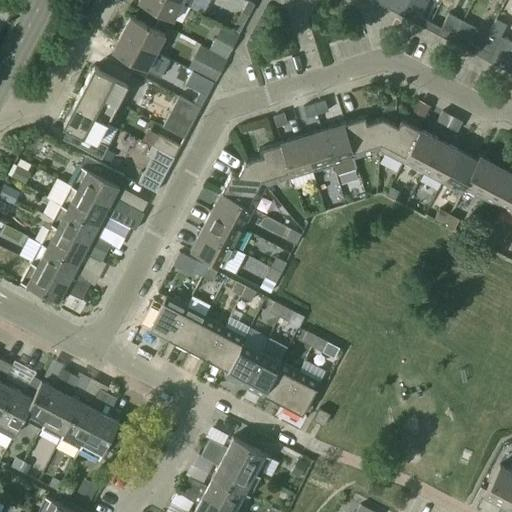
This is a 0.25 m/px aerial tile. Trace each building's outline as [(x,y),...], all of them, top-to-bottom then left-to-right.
[(182,1),(182,0),(138,0),(138,1),(172,19),(182,1)] [(248,0),(242,11),(248,15),(254,3),(248,0)] [(388,8),(401,15),(409,0),(377,0),(377,2),(388,8)] [(427,1),(424,0),(409,0),(401,15),(426,28),(430,21),(419,16),(427,1)] [(449,13),(441,27),(430,21),(426,28),(451,41),(463,20),(449,13)] [(130,15),(119,37),(136,46),(140,38),(158,47),(165,34),(130,15)] [(469,42),(476,27),(463,20),(451,41),(476,55),(480,48),(469,42)] [(488,61),(501,68),(511,46),(511,41),(500,35),(491,54),(480,48),(476,55),(488,61)] [(119,37),(111,51),(146,69),(160,77),(170,59),(155,52),(158,47),(140,38),(136,46),(119,37)] [(218,37),(212,47),(227,55),(233,45),(218,37)] [(511,46),(501,68),(511,73),(511,46)] [(193,69),(214,80),(225,59),(204,48),(193,69)] [(84,85),(117,102),(133,71),(111,60),(105,71),(94,65),(84,85)] [(192,71),(185,83),(200,91),(194,102),(201,105),(213,82),(192,71)] [(117,102),(84,85),(74,104),(106,121),(117,102)] [(384,112),(395,113),(396,99),(385,98),(384,112)] [(167,126),(185,135),(199,108),(181,99),(167,126)] [(328,110),(325,99),(314,102),(317,113),(328,110)] [(314,102),(304,106),(307,117),(317,113),(314,102)] [(74,104),(63,124),(74,129),(68,141),(101,158),(107,147),(106,146),(117,127),(106,121),(74,104)] [(452,115),(443,110),(438,120),(447,125),(452,115)] [(287,123),(284,112),(273,115),(276,126),(287,123)] [(353,157),(379,149),(382,117),(366,122),(364,115),(342,122),(353,157)] [(457,131),(462,121),(452,115),(447,125),(457,131)] [(379,149),(404,161),(421,129),(401,118),(397,125),(382,117),(379,149)] [(356,166),(353,157),(342,122),(322,128),(332,164),(335,173),(356,166)] [(312,170),(332,164),(322,128),(301,135),(312,170)] [(404,161),(423,171),(440,139),(421,129),(404,161)] [(174,156),(180,145),(158,134),(152,145),(174,156)] [(301,135),(281,141),(291,176),(312,170),(301,135)] [(423,171),(442,181),(459,149),(440,139),(423,171)] [(261,154),(245,159),(266,185),(291,176),(281,141),(259,148),(261,154)] [(168,168),(174,156),(152,145),(146,156),(168,168)] [(477,158),(459,149),(442,181),(462,192),(464,188),(463,187),(478,159),(477,158)] [(463,187),(464,188),(482,197),(500,165),(479,154),(477,158),(478,159),(463,187)] [(266,185),(245,159),(237,174),(231,171),(220,191),(253,208),(266,185)] [(81,165),(70,185),(126,214),(130,205),(113,195),(119,185),(81,165)] [(482,197),(501,207),(511,187),(511,171),(500,165),(482,197)] [(17,166),(11,178),(26,186),(32,174),(17,166)] [(144,171),(138,181),(156,191),(162,180),(144,171)] [(57,177),(47,197),(60,204),(66,207),(98,223),(103,214),(122,222),(126,214),(70,185),(57,177)] [(0,192),(0,196),(14,204),(20,193),(4,184),(0,192)] [(385,194),(395,199),(398,194),(396,188),(390,185),(385,194)] [(511,187),(501,207),(511,212),(511,187)] [(220,191),(210,210),(243,227),(253,208),(220,191)] [(36,210),(34,214),(42,219),(106,252),(110,244),(93,233),(98,223),(66,207),(58,221),(36,210)] [(439,208),(434,218),(444,223),(450,214),(439,208)] [(233,247),(243,227),(210,210),(200,229),(233,247)] [(444,223),(454,229),(459,219),(450,214),(444,223)] [(42,219),(39,223),(53,231),(46,245),(78,262),(83,252),(101,260),(106,252),(42,219)] [(296,243),(301,233),(291,228),(285,238),(296,243)] [(200,229),(190,249),(223,266),(233,247),(200,229)] [(40,242),(30,261),(86,290),(90,282),(73,272),(78,262),(40,242)] [(276,256),(271,266),(281,272),(286,262),(276,256)] [(202,275),(207,265),(198,260),(192,270),(202,275)] [(81,298),(86,290),(30,261),(20,281),(58,300),(63,290),(81,298)] [(207,265),(202,275),(212,280),(217,270),(207,265)] [(265,276),(260,286),(270,292),(276,282),(281,272),(271,266),(265,276)] [(241,295),(246,285),(236,280),(231,290),(241,295)] [(246,285),(241,295),(251,301),(256,290),(246,285)] [(154,298),(140,323),(149,328),(169,338),(186,306),(166,295),(162,303),(154,298)] [(285,306),(275,301),(270,311),(280,316),(285,306)] [(169,338),(188,348),(205,316),(186,306),(169,338)] [(289,321),(295,311),(285,306),(280,316),(289,321)] [(225,326),(205,316),(188,348),(208,358),(225,326)] [(208,358),(226,368),(227,369),(242,340),(243,341),(245,336),(225,326),(208,358)] [(317,335),(307,330),(302,340),(312,346),(317,335)] [(287,355),(292,344),(273,335),(268,346),(287,355)] [(322,351),(327,341),(317,335),(312,346),(322,351)] [(261,350),(243,341),(242,340),(227,369),(226,368),(224,372),(244,383),(261,350)] [(244,383),(263,393),(280,360),(261,350),(244,383)] [(0,366),(0,412),(13,387),(3,382),(12,364),(4,360),(0,366)] [(299,370),(280,360),(263,393),(282,403),(299,370)] [(22,417),(22,418),(41,428),(70,372),(62,368),(52,385),(42,380),(22,417)] [(299,370),(282,403),(302,413),(309,401),(314,404),(324,384),(319,381),(299,370)] [(70,372),(41,428),(46,430),(49,424),(63,432),(80,400),(70,395),(79,376),(70,372)] [(13,387),(0,412),(0,428),(13,435),(22,418),(22,417),(42,380),(33,375),(23,393),(13,387)] [(60,438),(79,448),(108,392),(100,388),(90,405),(80,400),(60,438)] [(117,396),(108,392),(79,448),(99,458),(119,420),(108,415),(117,396)] [(319,407),(313,419),(324,425),(330,413),(319,407)] [(209,438),(205,446),(260,475),(262,471),(271,475),(278,461),(264,454),(265,453),(233,436),(227,446),(209,438)] [(205,446),(200,455),(218,465),(212,475),(244,491),(252,477),(258,480),(260,475),(205,446)] [(19,470),(24,460),(16,456),(11,465),(19,470)] [(303,470),(307,463),(299,459),(295,466),(303,470)] [(483,496),(502,507),(511,488),(511,470),(500,464),(483,496)] [(189,476),(185,485),(236,511),(240,511),(243,509),(237,506),(244,491),(212,475),(207,485),(189,476)] [(62,481),(53,476),(49,485),(57,489),(62,481)] [(88,503),(96,489),(82,482),(74,496),(88,503)] [(236,511),(185,485),(180,493),(197,503),(192,511),(236,511)] [(511,488),(502,507),(511,511),(511,488)] [(48,503),(43,511),(77,511),(45,495),(43,500),(48,503)]
